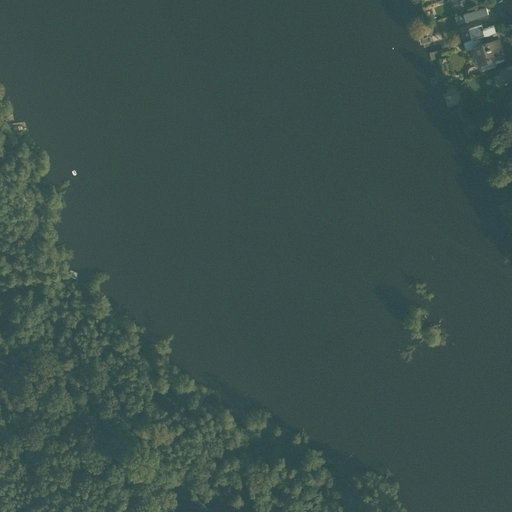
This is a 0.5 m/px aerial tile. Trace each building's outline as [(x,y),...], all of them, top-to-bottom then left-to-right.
[(464,13),(466,20),(488,14),(486,7),(464,13)] [(479,36),(480,38),(497,32),(494,25),(483,29),(482,25),(469,29),(472,38),(479,36)] [(499,37),(490,40),(491,46),(501,43),(499,37)] [(476,47),(480,62),(492,59),(493,60),(495,60),(505,57),(501,43),(491,46),(490,40),(482,43),(482,45),(476,47)] [(497,66),(495,60),(493,60),(492,59),(480,62),(483,70),(497,66)] [(494,72),(495,75),(498,74),(501,84),(502,86),(511,82),(511,73),(511,70),(506,71),(505,68),(500,70),(494,72)] [(195,492),(197,503),(203,502),(201,491),(195,492)]
